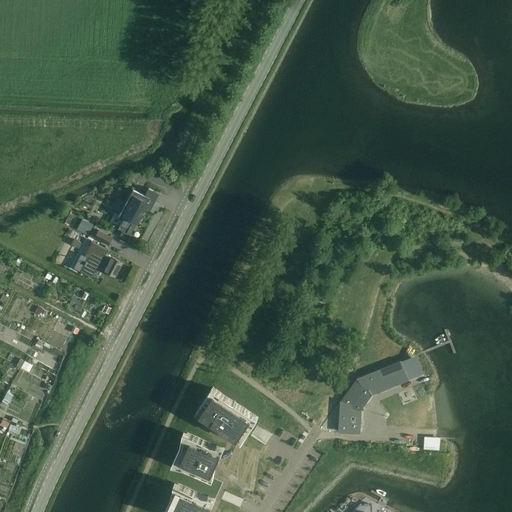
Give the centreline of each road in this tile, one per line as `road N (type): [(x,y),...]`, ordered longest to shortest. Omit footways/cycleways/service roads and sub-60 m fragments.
road 1 (tertiary): [(37,511),(295,0)]
road 2 (residential): [(416,443),(310,436),(260,511)]
